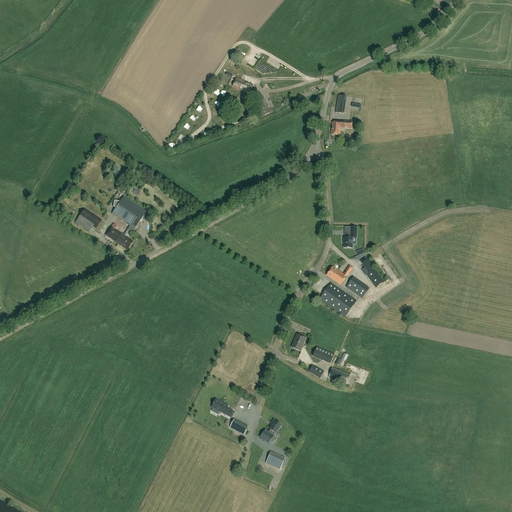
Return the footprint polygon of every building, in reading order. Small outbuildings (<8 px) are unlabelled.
[(236,57),(241,51),(237,48),(232,54),(236,57)] [(232,87),(241,91),(242,91),(246,82),(244,81),(236,78),(232,87)] [(253,85),(246,82),(242,91),(241,91),(249,95),(253,85)] [(344,114),(347,97),(338,95),(336,113),(344,114)] [(262,116),(265,115),(270,113),(265,99),(259,101),(262,110),(260,111),(262,116)] [(340,128),(341,128),(341,123),(332,123),(331,135),(340,135),(340,128)] [(116,208),(112,214),(134,229),(140,220),(142,221),(143,217),(146,212),(124,197),(120,202),(114,201),(113,207),(116,208)] [(71,218),(75,212),(67,206),(68,205),(61,200),(55,207),(71,218)] [(96,229),(101,220),(84,209),(75,222),(89,232),(92,227),(96,229)] [(106,235),(116,243),(122,234),(116,230),(118,227),(113,224),(106,235)] [(356,238),(356,233),(350,233),(350,238),(344,238),(343,241),(344,242),(344,248),(352,248),(352,238),(356,238)] [(133,242),(122,234),(116,243),(127,250),(133,242)] [(368,259),(362,263),(365,267),(362,270),(366,276),(367,275),(376,288),(384,282),(375,269),(368,259)] [(341,285),(353,268),(350,266),(343,275),(332,267),(327,275),(341,285)] [(362,299),(370,289),(353,277),(346,288),(362,299)] [(345,318),(357,301),(331,283),(319,300),(345,318)] [(301,351),(306,339),(297,335),(292,348),(301,351)] [(330,364),(335,354),(317,347),(313,357),(330,364)] [(343,366),(348,355),(344,353),(339,364),(343,366)] [(320,379),(324,372),(316,367),(315,368),(312,367),(309,371),(312,373),(312,374),(320,379)] [(346,385),(350,375),(333,368),(329,378),(346,385)] [(214,409),(220,412),(221,411),(221,412),(230,417),(234,411),(227,408),(228,406),(221,403),(220,404),(216,402),(215,403),(214,403),(214,404),(213,407),(212,407),(214,408),(214,409)] [(275,419),(271,424),(272,425),(271,426),(272,427),(270,430),(268,433),(265,430),(260,437),(264,440),(266,438),(271,441),(274,436),(273,436),(275,433),(276,433),(281,426),(279,424),(280,423),(275,419)] [(241,425),(234,421),(230,428),(244,435),(246,431),(239,428),(241,425)] [(280,470),(285,459),(271,452),(269,457),(266,464),(280,470)]
